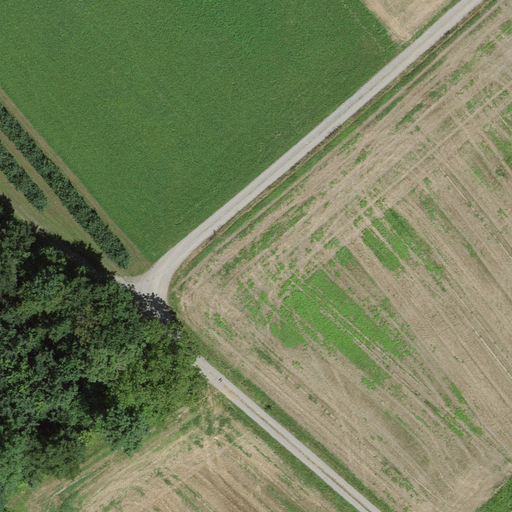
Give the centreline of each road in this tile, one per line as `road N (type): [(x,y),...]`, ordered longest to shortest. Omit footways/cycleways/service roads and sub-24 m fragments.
road 1 (track): [(469,0),(152,286)]
road 2 (track): [(152,286),(158,313),(373,511)]
road 3 (track): [(0,186),(133,287),(152,286)]
